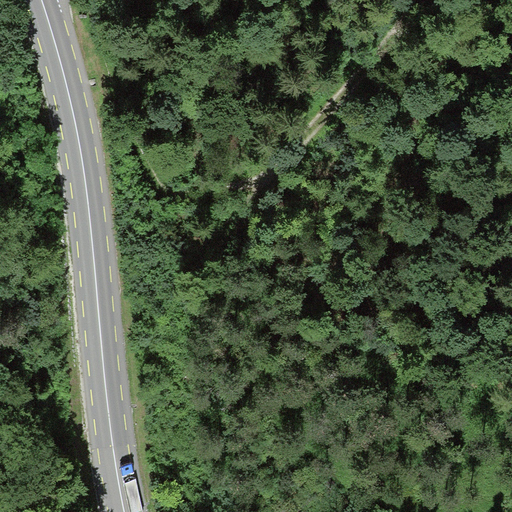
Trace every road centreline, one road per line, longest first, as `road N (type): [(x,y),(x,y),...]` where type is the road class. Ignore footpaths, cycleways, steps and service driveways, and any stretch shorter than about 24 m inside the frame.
road 1 (secondary): [(125,511),(77,130),(41,0)]
road 2 (track): [(420,0),(291,153),(250,187)]
